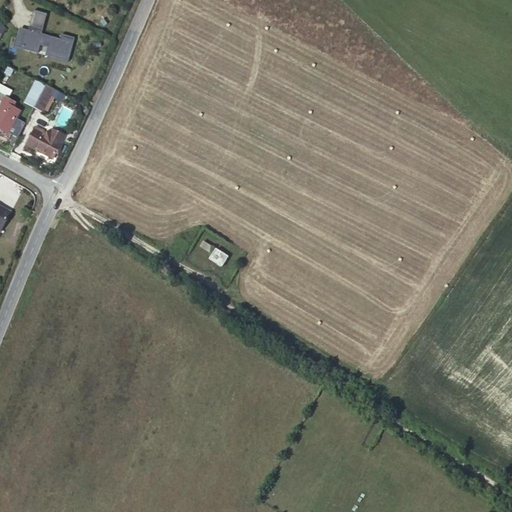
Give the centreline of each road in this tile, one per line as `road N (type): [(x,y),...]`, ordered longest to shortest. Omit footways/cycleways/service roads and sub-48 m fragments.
road 1 (secondary): [(60,190),(148,0)]
road 2 (track): [(60,190),(232,306)]
road 3 (secondary): [(0,337),(60,190)]
